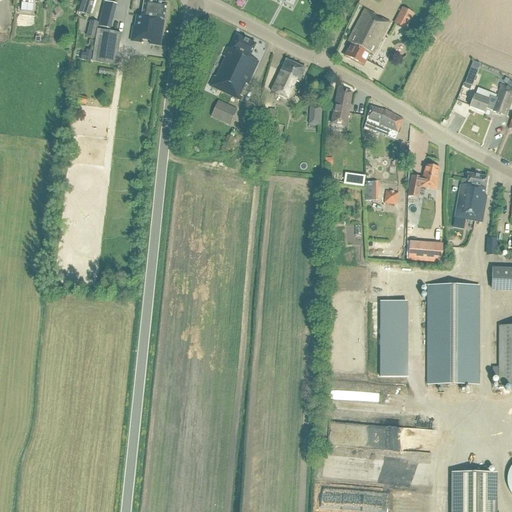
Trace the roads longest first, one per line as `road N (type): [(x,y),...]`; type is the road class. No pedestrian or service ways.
road 1 (tertiary): [(128,511),(166,120),(195,0)]
road 2 (tertiary): [(317,62),(511,174)]
road 3 (tertiary): [(195,0),(317,62)]
